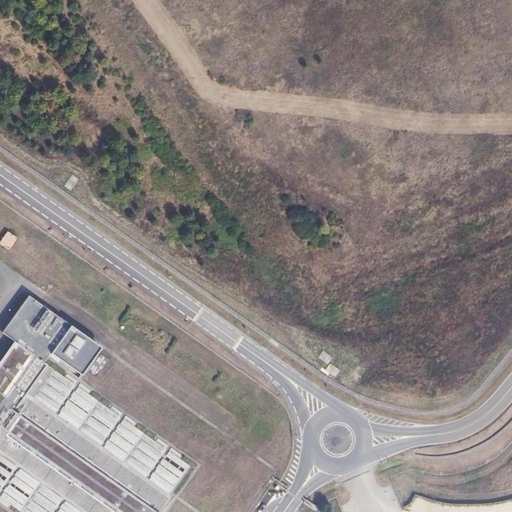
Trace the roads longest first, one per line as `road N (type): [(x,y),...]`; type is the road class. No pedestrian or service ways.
road 1 (unclassified): [(322,419),(287,378),(0,174)]
road 2 (unclassified): [(511,388),(464,428),(362,442)]
